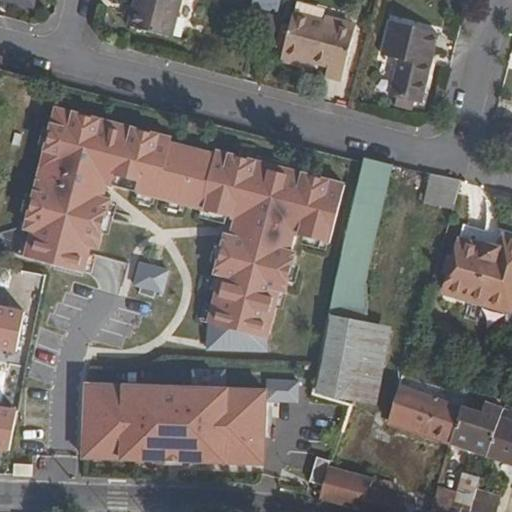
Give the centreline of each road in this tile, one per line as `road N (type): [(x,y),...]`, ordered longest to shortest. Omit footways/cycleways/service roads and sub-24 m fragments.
road 1 (residential): [(59,57),(440,154),(459,134),(494,0)]
road 2 (tertiary): [(0,493),(208,501),(280,511)]
